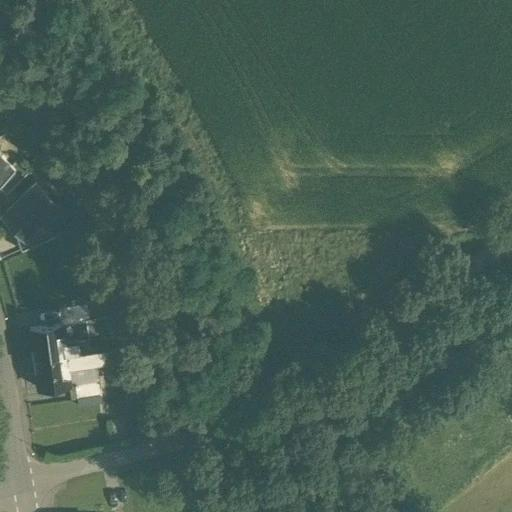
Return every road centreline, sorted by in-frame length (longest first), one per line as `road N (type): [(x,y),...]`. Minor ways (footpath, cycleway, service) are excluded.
road 1 (track): [(22,490),(311,407),(511,231)]
road 2 (track): [(383,435),(511,344)]
road 3 (residential): [(22,490),(0,337)]
